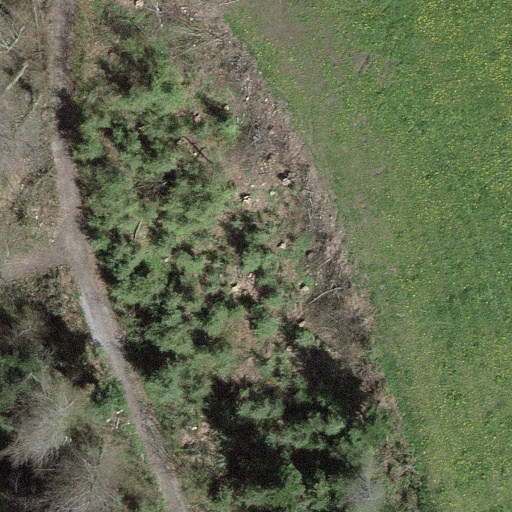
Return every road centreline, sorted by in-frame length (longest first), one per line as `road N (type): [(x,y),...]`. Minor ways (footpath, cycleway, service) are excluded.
road 1 (track): [(79,0),(103,181)]
road 2 (track): [(0,268),(103,181)]
